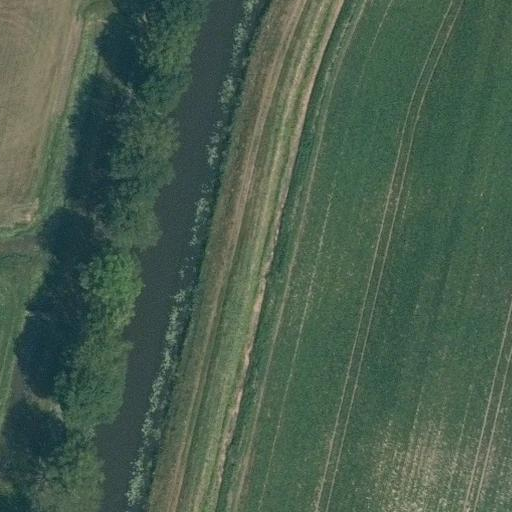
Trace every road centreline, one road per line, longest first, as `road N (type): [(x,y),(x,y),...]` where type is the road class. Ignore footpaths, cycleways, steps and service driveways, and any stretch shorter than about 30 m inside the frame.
road 1 (track): [(294,0),(260,104),(169,511)]
road 2 (unclassified): [(35,511),(157,0)]
